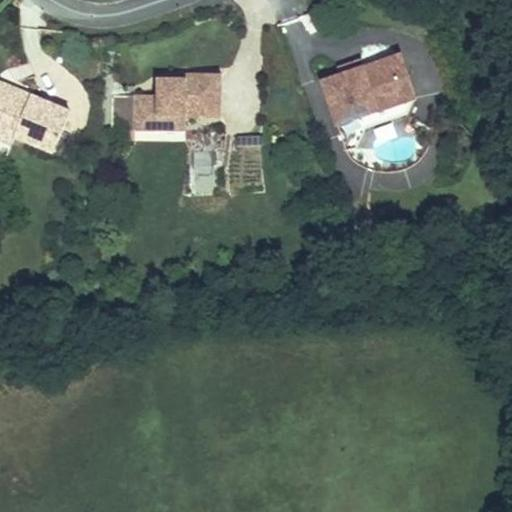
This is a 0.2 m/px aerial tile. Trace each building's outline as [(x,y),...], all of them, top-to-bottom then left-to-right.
[(408,71),(392,77),(405,120),(421,116),(408,71)] [(343,140),(362,134),(405,120),(392,77),(330,96),(343,140)] [(145,102),(145,137),(198,138),(199,124),(230,125),(231,79),(192,79),(192,85),(164,85),(164,102),(145,102)] [(3,88),(0,96),(0,98),(36,114),(40,103),(3,88)] [(36,114),(0,98),(0,141),(20,150),(24,141),(62,157),(79,119),(40,103),(36,114)] [(405,120),(362,134),(366,146),(415,131),(421,116),(405,120)] [(194,168),(192,194),(216,196),(217,169),(194,168)]
